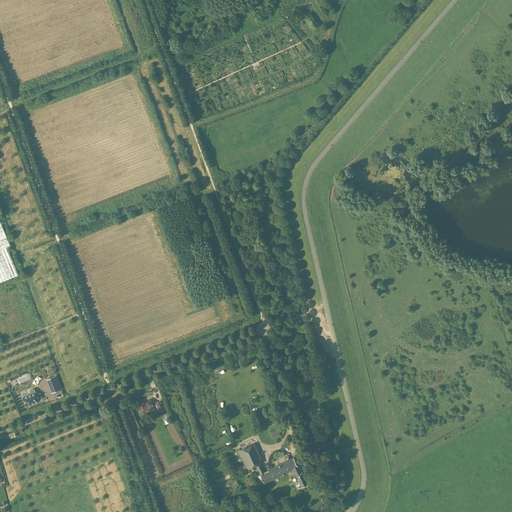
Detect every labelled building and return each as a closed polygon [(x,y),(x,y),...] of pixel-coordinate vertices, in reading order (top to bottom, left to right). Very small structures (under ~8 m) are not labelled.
[(307,17),(305,19),(313,30),(321,24),(313,13),(307,17)] [(0,282),(18,275),(7,247),(10,246),(0,221),(0,282)] [(55,376),(46,379),(52,392),(61,388),(55,376)] [(25,406),(39,400),(39,399),(42,398),(39,393),(37,394),(36,391),(35,392),(34,388),(29,390),(30,393),(22,397),(25,406)] [(152,410),(155,408),(152,400),(149,402),(149,401),(145,403),(144,402),(140,404),(142,409),(141,410),(142,411),(143,412),(152,409),(152,410)] [(163,406),(161,400),(155,402),(158,408),(163,406)] [(280,435),(278,429),(271,432),(273,437),(280,435)] [(293,475),(296,473),(302,485),(308,482),(303,471),(301,472),(294,458),(269,469),(265,471),(261,463),(260,459),(262,458),(254,443),(240,450),(248,469),(256,465),(265,483),(291,470),(293,475)]
